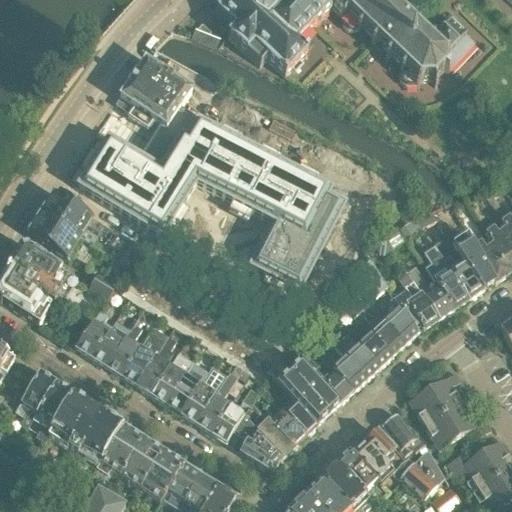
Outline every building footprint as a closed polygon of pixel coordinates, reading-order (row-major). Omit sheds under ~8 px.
[(357,32),(360,29),(377,44),(404,71),(400,75),(398,82),(404,89),(415,89),(417,90),(419,85),(432,84),(442,75),(447,77),(448,75),(447,75),(473,47),(451,24),(443,32),(443,31),(433,42),(432,41),(428,45),(381,0),(228,0),(214,15),(234,34),(227,41),(246,59),(260,72),(267,65),(285,82),(307,59),(297,49),(315,31),(333,11),(343,20),(346,16),(347,17),(344,20),(343,29),(349,34),(357,32)] [(191,43),(215,54),(219,45),(208,40),(210,35),(202,28),(196,34),(195,34),(191,43)] [(153,126),(160,131),(164,134),(179,115),(191,98),(188,97),(178,90),(178,89),(160,77),(146,68),(147,67),(144,66),(142,68),(143,68),(135,79),(128,89),(129,89),(121,100),(120,100),(119,102),(115,109),(129,118),(127,121),(146,134),(149,132),(153,126)] [(164,134),(160,131),(138,164),(107,145),(78,191),(160,243),(194,188),(272,228),(251,270),(299,295),(343,208),(327,200),(329,197),(197,129),(195,132),(188,128),(186,120),(179,115),(164,134)] [(390,226),(414,215),(414,213),(414,209),(412,198),(411,195),(411,194),(411,193),(401,187),(399,186),(393,197),(404,203),(405,207),(391,213),(387,220),(390,226)] [(53,199),(41,218),(81,243),(89,231),(97,236),(102,229),(53,199)] [(436,224),(431,216),(415,223),(420,232),(436,224)] [(81,243),(41,218),(27,240),(57,259),(58,261),(68,267),(74,257),(73,256),(81,243)] [(500,226),(504,231),(511,243),(511,224),(508,220),(500,226)] [(386,242),(386,243),(391,252),(392,253),(405,245),(405,244),(421,233),(420,232),(415,223),(414,222),(398,233),(399,234),(386,242)] [(480,245),(474,249),(494,288),(511,276),(508,272),(511,269),(511,243),(504,231),(497,236),(493,231),(484,236),(491,247),(485,251),(480,245)] [(451,248),(453,252),(464,268),(482,296),(494,288),(474,249),(466,238),(451,248)] [(391,252),(386,243),(380,242),(376,244),(373,247),(378,256),(382,257),(391,252)] [(127,273),(140,252),(128,245),(115,265),(127,273)] [(432,251),(433,252),(467,306),(482,296),(464,268),(453,252),(446,256),(439,246),(432,251)] [(9,270),(10,270),(34,286),(28,297),(50,312),(52,313),(54,310),(61,315),(79,286),(61,275),(50,268),(51,267),(48,266),(32,256),(30,254),(30,255),(27,253),(27,252),(18,253),(18,254),(9,270)] [(440,284),(435,288),(453,316),(467,306),(433,252),(424,258),(440,284)] [(353,286),(364,294),(375,301),(387,291),(369,263),(355,287),(353,286)] [(20,319),(38,331),(38,330),(50,312),(28,297),(34,286),(10,270),(9,271),(6,269),(1,277),(4,279),(4,280),(3,280),(0,284),(0,307),(1,308),(1,307),(18,318),(17,319),(20,320),(20,319)] [(415,271),(407,276),(438,326),(453,316),(435,288),(429,292),(415,271)] [(397,283),(404,294),(393,301),(399,312),(405,308),(423,336),(438,326),(407,276),(397,283)] [(88,292),(108,304),(117,290),(98,278),(88,292)] [(130,291),(125,299),(262,386),(267,378),(130,291)] [(372,304),(365,310),(403,352),(416,339),(399,312),(393,301),(379,314),(377,312),(378,312),(372,304)] [(351,307),(346,312),(354,319),(359,315),(351,307)] [(375,334),(369,340),(391,363),(403,352),(365,310),(360,315),(364,319),(363,321),(375,334)] [(74,354),(91,365),(109,335),(101,331),(108,320),(100,315),(74,354)] [(120,383),(120,382),(141,350),(134,345),(145,328),(137,323),(130,334),(105,374),(120,383)] [(511,357),(511,325),(499,334),(503,340),(502,340),(511,357)] [(359,328),(346,340),(378,374),(391,363),(369,340),(359,328)] [(91,365),(105,374),(130,334),(123,329),(117,340),(109,335),(91,365)] [(153,332),(141,350),(120,382),(135,392),(166,340),(153,332)] [(350,357),(344,363),(366,386),(378,374),(346,340),(345,338),(338,345),(350,357)] [(151,402),(172,367),(169,365),(173,358),(170,356),(176,347),(166,340),(135,392),(151,402)] [(321,349),(314,356),(353,398),(366,386),(344,363),(338,368),(321,349)] [(0,374),(13,381),(21,368),(0,354),(0,374)] [(151,402),(165,411),(193,368),(198,361),(190,356),(180,373),(172,367),(151,402)] [(306,359),(299,365),(341,409),(353,398),(314,356),(308,361),(306,359)] [(292,357),(280,369),(288,376),(329,420),(341,409),(299,365),(292,357)] [(208,378),(193,368),(165,411),(180,421),(202,386),(208,378)] [(276,387),(291,404),(317,432),(329,420),(288,376),(280,369),(269,381),(276,387)] [(180,421),(195,431),(227,380),(220,375),(219,377),(211,372),(208,378),(202,386),(180,421)] [(195,431),(210,440),(230,407),(224,403),(237,382),(230,377),(227,380),(195,431)] [(27,432),(32,424),(53,388),(38,378),(14,417),(23,422),(19,427),(27,432)] [(454,378),(427,395),(459,443),(466,438),(461,431),(471,424),(450,392),(460,386),(454,378)] [(45,447),(49,441),(46,439),(71,400),(53,388),(32,424),(42,430),(35,441),(45,447)] [(210,440),(225,449),(242,424),(250,410),(249,410),(256,399),(250,394),(239,411),(231,406),(230,407),(210,440)] [(459,443),(427,395),(408,407),(439,456),(459,443)] [(49,441),(65,451),(77,432),(88,438),(101,419),(92,413),(92,412),(71,400),(46,439),(49,441)] [(271,405),(270,406),(305,443),(317,432),(291,404),(285,409),(277,401),(271,405)] [(267,426),(269,428),(293,454),(305,443),(270,406),(264,411),(273,420),(267,426)] [(1,414),(8,419),(12,413),(5,408),(1,414)] [(250,410),(242,424),(281,466),(293,454),(269,428),(263,435),(251,423),(258,416),(252,409),(250,410)] [(97,470),(99,468),(122,431),(101,418),(101,419),(88,438),(77,432),(65,451),(97,470)] [(480,418),(471,424),(461,431),(466,438),(471,446),(490,434),(480,418)] [(399,456),(403,461),(412,454),(414,457),(418,454),(425,449),(419,440),(415,444),(396,420),(381,431),(382,432),(393,447),(399,456)] [(242,424),(225,449),(269,477),(281,466),(242,424)] [(99,468),(118,480),(141,443),(122,431),(99,468)] [(382,432),(381,431),(376,436),(389,450),(393,447),(382,432)] [(366,446),(351,459),(380,489),(392,478),(403,467),(395,457),(389,450),(376,436),(375,437),(374,437),(372,437),(366,443),(366,445),(366,446)] [(118,480),(138,493),(161,456),(141,443),(118,480)] [(466,478),(468,481),(504,456),(498,447),(471,464),(466,456),(447,468),(457,484),(466,478)] [(23,459),(31,464),(38,453),(31,448),(23,459)] [(408,462),(406,464),(403,467),(392,478),(423,505),(444,482),(439,474),(428,455),(425,450),(426,449),(425,449),(418,454),(421,459),(413,467),(408,462)] [(160,507),(166,497),(183,470),(161,456),(138,493),(160,507)] [(349,456),(337,468),(377,509),(388,498),(380,489),(351,459),(349,456)] [(468,481),(475,493),(511,468),(504,456),(468,481)] [(55,475),(60,466),(61,465),(54,462),(48,471),(55,475)] [(60,466),(55,475),(63,478),(69,467),(62,463),(61,465),(60,466)] [(337,468),(321,483),(349,511),(352,511),(360,505),(366,511),(378,511),(377,510),(377,509),(337,468)] [(475,493),(483,505),(511,484),(511,468),(475,493)] [(180,511),(199,480),(183,470),(166,497),(175,503),(169,511),(180,511)] [(180,511),(202,511),(216,491),(199,480),(180,511)] [(36,483),(24,504),(20,511),(36,511),(49,490),(36,483)] [(305,497),(319,511),(349,511),(321,483),(305,497)] [(511,484),(483,505),(487,511),(485,511),(502,511),(511,506),(511,484)] [(202,511),(228,511),(234,502),(218,492),(217,492),(216,491),(202,511)] [(431,507),(434,511),(451,511),(460,505),(450,492),(431,507)] [(122,511),(96,497),(87,511),(122,511)] [(319,511),(305,497),(290,511),(319,511)]
